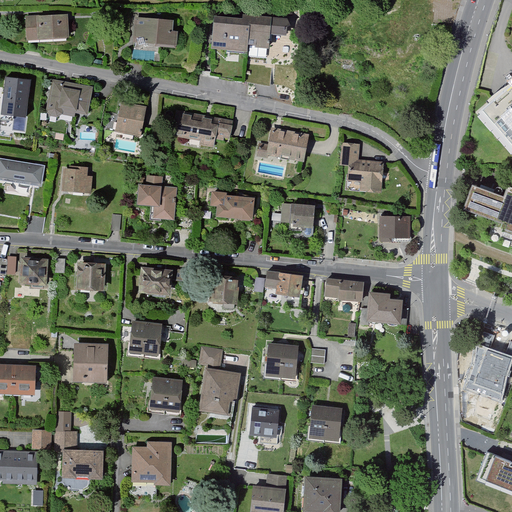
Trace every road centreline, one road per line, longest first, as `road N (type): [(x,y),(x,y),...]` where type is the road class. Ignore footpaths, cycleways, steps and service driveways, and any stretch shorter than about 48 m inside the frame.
road 1 (residential): [(0,55),(352,123),(388,139),(409,163),(441,173)]
road 2 (residential): [(0,239),(435,278)]
road 3 (tertiary): [(447,502),(436,290)]
road 4 (tertiary): [(441,173),(479,0)]
